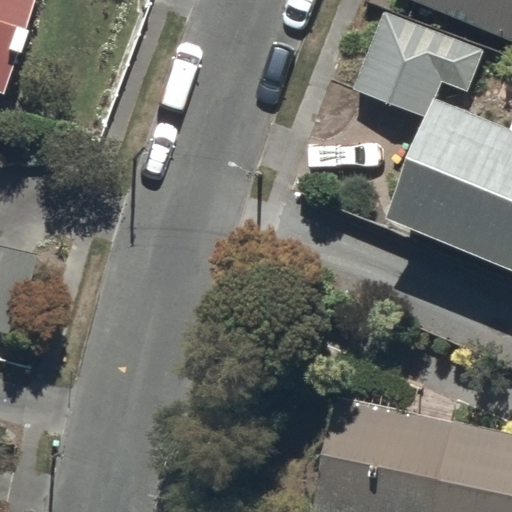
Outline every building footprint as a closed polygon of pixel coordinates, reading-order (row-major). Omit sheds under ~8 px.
[(28,0),(0,0),(0,89),(3,91),(28,0)] [(511,0),(438,0),(511,32),(511,0)] [(490,45),(386,4),(355,84),(429,113),(443,77),(473,89),(490,45)] [(511,114),(440,86),(389,216),(511,264),(511,114)] [(511,511),(511,424),(341,390),(317,507),(346,511),(511,511)]
